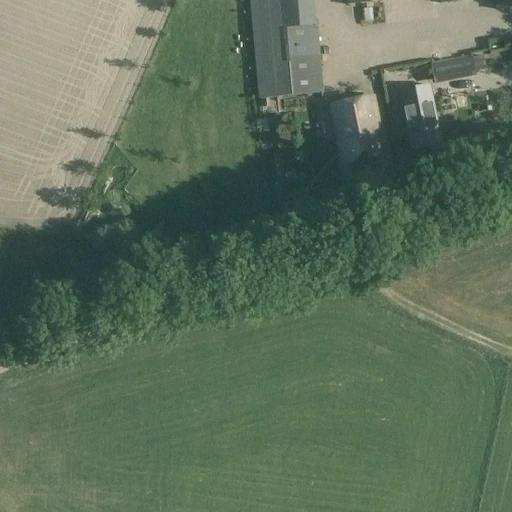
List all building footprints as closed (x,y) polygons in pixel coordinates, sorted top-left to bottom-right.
[(313,0),(250,0),(259,101),(323,94),(318,27),(316,27),(313,0)] [(511,0),(494,0),(495,9),(511,6),(511,0)] [(472,57),(431,65),(435,85),(476,77),(472,57)] [(430,87),(399,93),(411,152),(442,146),(430,87)] [(374,99),(331,107),(342,166),(385,157),(374,99)]
